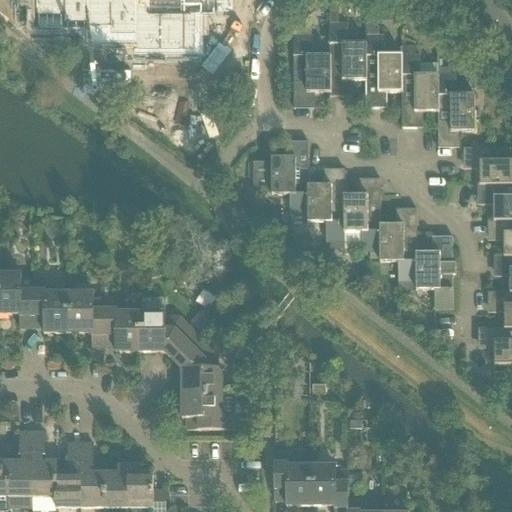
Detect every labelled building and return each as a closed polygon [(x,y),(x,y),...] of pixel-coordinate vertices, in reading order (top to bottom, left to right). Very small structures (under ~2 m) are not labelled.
[(35,0),(35,2),(35,17),(63,18),(63,24),(86,24),(86,29),(110,30),(109,37),(134,37),(134,47),(134,53),(196,53),(196,18),(202,18),(215,18),(215,17),(214,0),(35,0)] [(329,6),(329,14),(337,14),(337,6),(329,6)] [(329,27),(329,58),(330,58),(330,95),(329,95),(329,99),(330,99),(336,99),(337,99),(344,99),(344,83),(350,83),(365,83),(366,83),(365,46),(348,46),(347,26),(338,26),(329,27)] [(374,26),(367,26),(367,37),(378,37),(378,30),(374,26)] [(294,38),(293,38),(306,38),(306,37),(305,37),(298,30),(293,34),(294,38)] [(312,58),(312,38),(306,38),(293,38),(293,74),(293,84),(294,111),(309,111),(308,95),(329,95),(330,95),(330,58),(329,58),(312,58)] [(384,57),(384,38),(365,38),(365,46),(366,83),(365,83),(365,111),(381,111),(380,95),(401,95),(402,95),(401,57),(384,57)] [(421,78),(420,57),(401,57),(402,95),(401,95),(401,130),(417,130),(417,114),(437,114),(438,114),(438,78),(421,78)] [(457,98),(456,77),(438,78),(438,114),(437,114),(438,150),(452,150),(452,134),(474,133),(474,98),(457,98)] [(271,164),(253,164),(253,189),(271,189),(271,197),(290,197),(290,216),(308,216),(308,188),(308,181),(308,171),(308,167),(308,144),(301,144),(293,144),(293,160),(287,160),(271,160),(271,164)] [(490,150),(463,150),(463,157),(463,165),(479,165),(479,186),(479,187),(511,185),(511,150),(500,150),(493,150),(490,150)] [(344,197),(344,171),(329,171),(329,188),(308,188),(308,216),(308,224),(328,224),(328,244),(345,243),(344,233),(344,197)] [(344,197),(344,233),(345,243),(345,251),(363,251),(363,254),(380,254),(380,227),(380,208),(380,201),(380,198),(380,181),(365,181),(365,197),(344,197)] [(511,185),(479,187),(479,186),(477,186),(477,201),(493,201),(493,222),(511,222),(511,185)] [(416,284),(417,255),(416,211),(401,211),(401,227),(380,227),(380,254),(380,263),(398,263),(398,284),(416,284)] [(493,222),(487,222),(487,237),(503,237),(504,258),(511,258),(511,222),(493,222)] [(453,264),(453,252),(452,239),(437,239),(437,255),(417,255),(416,284),(416,291),(434,291),(434,312),(453,312),(453,277),(456,277),(456,264),(453,264)] [(511,258),(504,258),(493,258),(494,273),(509,273),(510,294),(511,294),(511,258)] [(1,275),(1,271),(0,271),(0,316),(20,317),(20,331),(32,331),(32,280),(22,280),(22,275),(1,275)] [(46,295),(46,280),(32,280),(32,331),(43,331),(44,336),(68,336),(68,290),(64,290),(64,295),(46,295)] [(73,295),(73,290),(68,290),(68,336),(92,336),(92,350),(104,350),(104,299),(94,299),(94,295),(73,295)] [(511,294),(510,294),(488,294),(488,309),(504,309),(504,330),(511,330),(511,294)] [(119,313),(119,299),(104,299),(104,350),(115,350),(115,355),(140,355),(140,309),(136,309),(136,313),(119,313)] [(140,309),(140,355),(164,355),(173,363),(199,337),(180,319),(166,319),(166,313),(165,313),(165,300),(141,300),(141,309),(140,309)] [(511,330),(504,330),(478,330),(478,345),(494,345),(494,367),(511,366),(511,330)] [(218,371),(218,357),(199,337),(173,363),(181,372),(181,396),(228,396),(228,391),(223,391),(223,371),(218,371)] [(292,363),(277,363),(277,387),(292,387),(292,363)] [(312,386),(312,396),(325,396),(325,386),(312,386)] [(222,420),(222,400),(228,400),(228,396),(181,396),(182,421),(186,421),(186,432),(236,432),(236,419),(222,420)] [(32,500),(32,434),(19,434),(19,464),(8,464),(8,500),(8,511),(33,511),(32,500)] [(45,434),(32,434),(32,500),(33,511),(32,511),(55,511),(56,511),(56,500),(56,475),(56,464),(45,464),(45,434)] [(56,511),(80,511),(80,445),(67,445),(67,475),(56,475),(56,500),(56,511)] [(93,475),(93,445),(80,445),(80,511),(105,511),(105,475),(93,475)] [(286,467),(286,454),(274,454),(275,504),(286,504),(286,509),(310,509),(310,463),(306,463),(306,467),(286,467)] [(7,511),(8,500),(8,464),(0,463),(0,511),(7,511)] [(315,467),(315,463),(310,463),(310,509),(334,508),(334,511),(347,511),(347,500),(348,500),(348,472),(336,472),(336,467),(315,467)] [(105,511),(128,511),(128,467),(118,467),(118,475),(105,475),(105,511)] [(138,474),(138,467),(128,467),(128,511),(152,511),(165,511),(165,492),(153,492),(153,474),(138,474)] [(360,511),(360,500),(348,500),(347,500),(347,511),(383,511),(384,511),(378,511),(360,511)]
